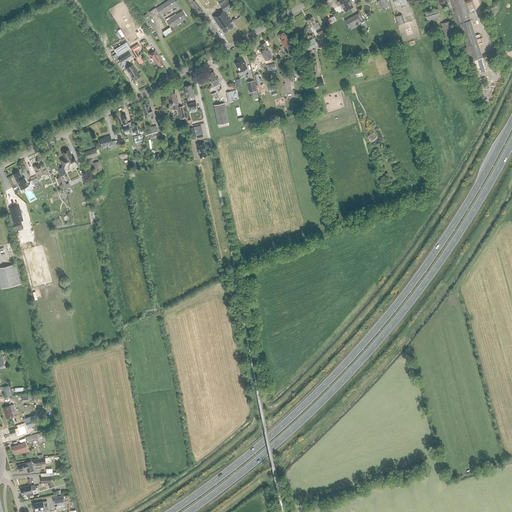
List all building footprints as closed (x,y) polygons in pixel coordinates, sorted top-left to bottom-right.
[(174,0),(168,0),(156,8),(160,15),(177,5),(174,0)] [(222,29),(225,33),(233,27),(230,23),(231,22),(224,12),(231,8),(226,0),(224,0),(219,4),(223,10),(212,17),(221,29),(222,29)] [(342,5),(345,12),(353,7),(351,5),(350,4),(351,4),(349,1),(348,1),(347,0),(341,0),(339,1),(340,2),(338,3),(338,4),(339,6),(342,5)] [(385,0),(381,0),(378,2),(382,10),(389,6),(385,0)] [(469,62),(482,58),(463,0),(446,0),(449,9),(450,8),(456,25),(458,24),(466,47),(464,48),(469,62)] [(440,17),(437,9),(424,13),(427,21),(440,17)] [(181,11),(166,21),(171,28),(186,18),(181,11)] [(200,17),(206,26),(210,23),(205,14),(200,17)] [(357,24),(360,22),(356,15),(345,21),(349,28),(350,30),(358,26),(357,24)] [(404,23),(402,15),(395,17),(398,25),(404,23)] [(317,23),(316,24),(312,18),(311,18),(309,18),(309,20),(307,21),(308,24),(308,26),(309,27),(310,27),(312,26),(314,30),(315,30),(318,35),(323,33),(321,29),(320,29),(317,23)] [(441,24),(446,40),(454,37),(449,22),(441,24)] [(283,33),(279,35),(282,40),(281,40),(285,48),(287,47),(288,48),(290,46),(291,45),(283,33)] [(308,47),(316,43),(314,39),(306,43),(308,47)] [(262,50),(260,51),(265,61),(272,58),(270,54),(264,42),(260,44),(262,50)] [(138,44),(130,49),(137,60),(139,58),(134,50),(139,47),(138,44)] [(163,64),(158,55),(155,50),(149,54),(154,64),(156,62),(159,67),(160,66),(161,67),(162,66),(162,65),(163,64)] [(236,59),(238,63),(235,64),(239,72),(247,68),(245,64),(246,64),(241,56),(236,59)] [(133,65),(126,69),(132,78),(133,77),(135,80),(136,80),(137,80),(138,79),(138,78),(140,77),(133,65)] [(349,76),(361,73),(360,68),(348,71),(349,76)] [(213,72),(208,75),(211,82),(210,82),(213,87),(220,83),(218,78),(217,79),(213,72)] [(253,81),(248,82),(250,92),(252,92),(254,99),(258,98),(256,91),(253,81)] [(194,96),(193,90),(192,90),(191,85),(184,87),(185,91),(184,91),(186,98),(194,96)] [(219,98),(216,92),(211,94),(213,100),(219,98)] [(173,107),(173,106),(173,105),(178,104),(177,99),(176,99),(175,93),(168,95),(169,99),(168,99),(170,106),(170,107),(171,107),(172,108),(173,108),(173,107)] [(145,114),(147,118),(152,116),(151,112),(150,112),(148,107),(147,107),(146,103),(141,105),(144,114),(145,114)] [(195,103),(188,104),(189,110),(190,110),(191,113),(197,112),(196,108),(197,108),(195,103)] [(224,104),(214,106),(218,125),(228,123),(224,104)] [(129,130),(128,125),(127,126),(126,123),(128,123),(127,119),(126,119),(125,114),(120,116),(123,127),(122,127),(123,132),(129,130)] [(145,136),(157,133),(156,126),(149,128),(150,131),(144,132),(145,136)] [(364,135),(364,136),(368,142),(370,141),(373,141),(375,139),(377,136),(372,130),(364,135)] [(112,141),(110,135),(103,137),(103,138),(99,139),(101,148),(110,146),(111,149),(117,148),(115,140),(112,141)] [(200,158),(206,156),(205,152),(206,152),(204,142),(196,144),(198,153),(199,153),(200,158)] [(86,159),(98,155),(95,148),(84,152),(86,159)] [(65,158),(60,160),(63,166),(69,163),(71,167),(77,164),(74,158),(72,159),(69,154),(70,154),(68,150),(67,150),(67,149),(64,151),(64,152),(62,153),(65,158)] [(48,175),(41,159),(36,162),(38,165),(33,167),(39,179),(48,175)] [(99,161),(92,163),(96,175),(102,173),(99,161)] [(57,169),(60,175),(64,174),(65,174),(65,173),(66,173),(62,166),(57,169)] [(13,174),(15,178),(15,179),(20,190),(24,188),(25,188),(25,187),(28,186),(24,178),(23,178),(20,173),(19,171),(13,174)] [(32,180),(35,186),(40,184),(37,177),(32,180)] [(18,207),(8,209),(12,224),(21,221),(18,207)] [(0,267),(0,283),(1,289),(20,284),(15,264),(0,267)] [(13,416),(10,406),(3,408),(6,419),(13,416)] [(17,428),(10,430),(11,435),(16,434),(19,433),(20,436),(24,435),(22,427),(18,428),(17,428)] [(37,439),(35,434),(26,437),(27,442),(37,439)] [(25,443),(12,447),(14,454),(23,451),(23,453),(28,451),(25,443)] [(25,462),(17,465),(19,471),(19,472),(27,469),(28,472),(34,470),(32,465),(34,465),(50,462),(49,456),(33,459),(33,460),(30,461),(25,463),(25,462)] [(30,485),(20,488),(22,496),(26,495),(27,497),(33,496),(32,491),(34,490),(36,490),(35,487),(34,487),(33,485),(31,486),(30,485)] [(54,504),(56,503),(57,507),(65,505),(64,502),(63,496),(53,498),(54,504)] [(42,502),(33,504),(35,511),(36,511),(39,511),(39,510),(44,509),(44,510),(48,509),(46,501),(42,502)]
